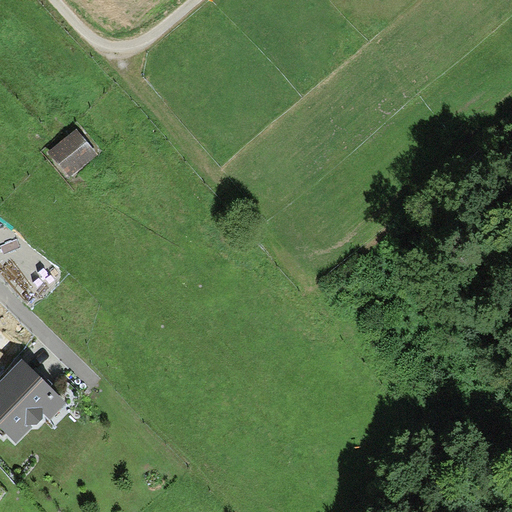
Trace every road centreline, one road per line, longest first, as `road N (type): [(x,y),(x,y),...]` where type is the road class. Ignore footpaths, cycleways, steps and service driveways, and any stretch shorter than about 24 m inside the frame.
road 1 (track): [(192,0),(126,50),(101,46),(53,0)]
road 2 (residential): [(0,300),(89,382)]
